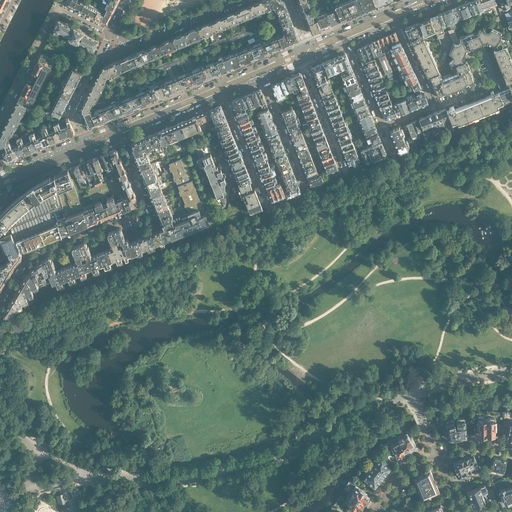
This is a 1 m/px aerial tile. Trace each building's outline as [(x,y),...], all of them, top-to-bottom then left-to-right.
[(81,10),(85,3),(81,1),(81,2),(76,0),(73,6),(81,10)] [(117,4),(108,0),(102,0),(105,1),(107,2),(105,6),(107,7),(113,10),(117,4)] [(266,8),(262,0),(261,0),(256,2),(260,12),(264,10),(263,9),(266,8)] [(273,5),(270,0),(262,0),(266,8),(267,9),(270,8),(270,6),(272,5),(272,6),(273,5)] [(285,5),(284,2),(280,0),(270,0),(273,5),(272,6),(273,6),(275,7),(276,9),(285,5)] [(311,10),(307,0),(306,0),(300,2),(304,13),(311,10)] [(341,21),(334,5),(332,0),(321,0),(326,10),(332,25),(333,25),(332,22),(336,20),(337,23),(341,21)] [(353,16),(346,0),(340,3),(347,19),(353,16)] [(358,14),(352,0),(346,0),(353,16),(358,14)] [(364,11),(359,0),(352,0),(358,14),(364,11)] [(370,9),(366,0),(359,0),(364,11),(370,9)] [(376,7),(372,0),(366,0),(370,9),(376,7)] [(484,12),(483,12),(478,0),(474,0),(472,1),(477,11),(479,10),(480,14),(484,12)] [(486,7),(483,0),(478,0),(483,12),(488,10),(486,7)] [(493,5),(491,1),(490,1),(489,0),(483,0),(486,7),(488,10),(488,11),(490,10),(489,6),(492,6),(493,5)] [(507,3),(505,0),(499,0),(503,9),(509,7),(507,2),(507,3)] [(477,11),(472,1),(467,3),(471,13),(477,11)] [(87,13),(92,4),(89,3),(89,4),(85,2),(85,3),(81,10),(87,13)] [(260,12),(256,2),(250,5),(253,13),(256,12),(257,14),(260,12)] [(347,19),(340,3),(334,5),(341,21),(347,19)] [(471,13),(467,3),(460,6),(464,16),(471,13)] [(93,17),(97,9),(94,7),(94,5),(92,4),(87,13),(93,17)] [(253,13),(250,5),(243,8),(247,17),(251,16),(250,15),(253,13)] [(288,12),(285,5),(276,9),(277,13),(279,13),(280,15),(288,12)] [(464,16),(460,6),(454,8),(451,9),(446,11),(452,25),(454,25),(453,22),(456,20),(456,21),(459,19),(460,19),(461,22),(463,22),(461,17),(464,16)] [(107,22),(113,10),(107,7),(104,14),(101,20),(106,23),(107,22)] [(247,17),(243,8),(237,10),(240,19),(243,18),(244,19),(247,17)] [(101,20),(104,14),(100,12),(100,11),(97,9),(93,17),(101,20)] [(240,19),(237,10),(230,13),(234,23),(238,21),(238,20),(240,19)] [(317,19),(315,14),(313,15),(311,10),(304,13),(308,23),(317,19)] [(332,25),(326,10),(315,14),(317,19),(308,23),(312,32),(314,33),(321,29),(332,25)] [(452,25),(446,11),(442,13),(446,24),(449,23),(450,26),(452,25)] [(288,12),(280,15),(279,15),(282,23),(291,19),(288,12)] [(234,23),(230,13),(224,16),(227,24),(230,23),(231,24),(234,23)] [(446,24),(442,13),(437,14),(438,15),(434,16),(431,17),(430,17),(424,20),(429,32),(434,30),(434,29),(438,28),(442,26),(446,24)] [(227,24),(224,16),(217,19),(222,28),(225,27),(225,26),(227,24)] [(92,36),(84,32),(84,31),(81,30),(82,29),(77,26),(77,27),(76,27),(73,26),(73,27),(58,19),(54,28),(69,36),(68,37),(70,37),(69,38),(69,39),(67,42),(75,46),(77,42),(77,41),(79,42),(79,41),(94,49),(98,40),(93,37),(92,36)] [(222,28),(217,19),(211,21),(215,30),(217,29),(218,30),(222,28)] [(294,28),(291,19),(282,23),(283,26),(285,25),(286,28),(290,29),(290,30),(294,28)] [(429,32),(424,20),(419,22),(421,28),(424,34),(429,32)] [(215,30),(211,21),(204,24),(209,34),(212,32),(212,31),(215,30)] [(209,34),(204,24),(198,27),(202,35),(205,34),(205,35),(209,34)] [(421,32),(420,31),(419,29),(417,30),(414,24),(409,26),(414,38),(419,36),(419,35),(418,33),(421,32)] [(414,38),(409,26),(405,28),(405,29),(410,40),(414,38)] [(202,35),(198,27),(192,29),(196,39),(199,38),(199,36),(202,35)] [(298,37),(294,28),(290,30),(290,29),(285,31),(290,42),(297,39),(298,38),(298,37)] [(482,43),(478,32),(473,34),(473,33),(470,34),(468,28),(464,29),(467,35),(466,36),(458,39),(459,42),(457,45),(462,47),(465,50),(469,49),(470,48),(471,48),(473,47),(482,43)] [(196,39),(192,29),(185,32),(189,41),(192,40),(192,41),(196,39)] [(491,43),(496,31),(491,29),(490,31),(489,30),(488,32),(485,32),(484,30),(484,31),(483,29),(477,31),(478,32),(482,43),(486,42),(487,42),(491,43)] [(290,42),(285,31),(283,32),(284,34),(278,37),(282,46),(290,42)] [(509,44),(506,39),(504,40),(504,39),(502,39),(500,37),(501,35),(500,35),(501,33),(496,31),(491,43),(494,45),(495,46),(496,49),(506,45),(509,44)] [(189,41),(185,32),(179,35),(183,45),(186,43),(186,42),(189,41)] [(423,39),(424,38),(422,34),(419,36),(414,38),(410,40),(412,44),(421,39),(423,39)] [(183,45),(179,35),(172,38),(176,46),(179,45),(179,46),(183,45)] [(282,46),(278,37),(275,38),(275,36),(271,38),(275,49),(282,46)] [(389,48),(388,47),(384,37),(379,39),(382,46),(383,50),(389,48)] [(176,46),(172,38),(166,40),(170,50),(174,49),(173,47),(176,46)] [(275,49),(271,38),(266,40),(267,41),(264,42),(268,52),(275,49)] [(439,72),(436,66),(434,63),(436,62),(437,60),(428,41),(426,42),(424,38),(423,39),(421,39),(412,44),(421,64),(427,77),(439,72)] [(170,50),(166,40),(159,43),(163,52),(166,50),(166,52),(170,50)] [(380,51),(375,40),(372,42),(376,52),(380,51)] [(268,52),(264,42),(261,43),(261,42),(257,44),(261,54),(268,52)] [(376,54),(376,52),(372,42),(361,46),(366,58),(367,60),(375,57),(374,55),(376,54)] [(398,85),(389,61),(386,54),(391,51),(402,47),(400,42),(399,42),(396,44),(392,46),(391,46),(392,48),(384,52),(383,53),(377,56),(382,67),(382,68),(390,88),(398,85)] [(163,52),(159,43),(153,46),(157,56),(161,54),(160,53),(163,52)] [(261,54),(257,44),(253,45),(253,47),(250,48),(254,57),(261,54)] [(469,66),(468,65),(466,61),(464,62),(462,58),(464,54),(465,50),(462,47),(457,45),(454,44),(452,49),(450,54),(449,53),(447,54),(446,54),(448,60),(451,59),(451,60),(451,61),(449,62),(452,67),(454,66),(456,71),(455,72),(461,86),(466,84),(465,83),(467,82),(468,83),(474,81),(469,68),(468,69),(467,67),(469,66)] [(511,60),(506,45),(496,49),(493,50),(496,58),(498,57),(498,60),(497,60),(499,65),(511,60)] [(157,56),(153,46),(146,48),(150,57),(153,56),(153,57),(157,56)] [(366,58),(361,46),(358,48),(357,50),(361,60),(362,64),(362,63),(365,62),(364,59),(366,58)] [(151,59),(150,57),(146,48),(140,51),(144,61),(147,60),(148,61),(151,59)] [(254,57),(250,48),(248,49),(247,48),(243,49),(247,60),(254,57)] [(247,60),(243,49),(239,51),(240,52),(237,54),(240,63),(247,60)] [(240,63),(237,54),(235,50),(232,52),(233,54),(229,55),(234,66),(240,63)] [(144,61),(140,51),(133,54),(137,63),(140,61),(140,62),(144,61)] [(395,59),(406,54),(404,51),(395,55),(395,56),(394,57),(395,59)] [(53,59),(46,56),(41,53),(38,60),(38,61),(39,61),(38,63),(37,63),(36,63),(33,68),(34,68),(34,69),(32,72),(29,77),(41,83),(48,70),(49,70),(50,69),(54,70),(58,61),(53,59)] [(349,62),(348,59),(346,54),(345,54),(344,53),(339,56),(344,67),(345,70),(351,68),(350,64),(349,62)] [(137,63),(133,54),(127,57),(131,67),(135,65),(134,64),(137,63)] [(227,69),(223,59),(221,54),(218,55),(219,57),(215,58),(217,62),(221,71),(224,70),(227,69)] [(234,66),(229,55),(225,57),(226,58),(223,59),(227,69),(234,66)] [(221,71),(217,62),(214,63),(213,62),(212,62),(209,56),(207,57),(207,58),(214,74),(221,71)] [(344,67),(339,56),(334,58),(338,69),(344,67)] [(134,73),(132,71),(131,67),(127,57),(120,59),(124,68),(127,67),(127,68),(130,67),(130,68),(129,69),(131,74),(134,73)] [(189,73),(184,61),(183,58),(181,59),(176,61),(177,64),(181,73),(186,86),(193,83),(189,73)] [(214,74),(207,58),(204,59),(205,62),(206,62),(202,64),(203,68),(207,77),(214,74)] [(338,69),(334,58),(328,60),(332,71),(338,69)] [(398,66),(409,62),(407,58),(398,62),(398,63),(397,64),(398,66)] [(124,68),(120,59),(113,62),(118,72),(122,70),(121,69),(124,68)] [(377,64),(374,59),(365,62),(362,63),(365,69),(377,64)] [(332,71),(328,60),(322,63),(326,72),(327,74),(332,71)] [(511,68),(511,61),(511,60),(499,65),(501,71),(503,70),(504,72),(511,68)] [(118,72),(113,62),(107,65),(111,74),(113,73),(114,74),(118,72)] [(326,72),(322,63),(317,65),(321,76),(324,75),(323,73),(326,72)] [(179,89),(175,79),(170,67),(169,64),(168,64),(162,67),(164,70),(168,81),(173,92),(179,89)] [(379,70),(377,64),(365,69),(367,75),(379,70)] [(112,77),(111,74),(107,65),(102,67),(105,76),(109,75),(110,78),(112,77)] [(321,76),(317,65),(312,67),(312,69),(311,69),(315,79),(321,76)] [(401,74),(412,69),(411,65),(401,69),(402,71),(401,72),(401,74)] [(105,76),(102,67),(101,67),(96,77),(104,81),(105,79),(105,78),(106,77),(105,76)] [(207,77),(203,68),(200,69),(199,68),(196,69),(200,80),(207,77)] [(353,73),(351,68),(345,70),(341,72),(343,78),(354,73),(353,73)] [(491,111),(494,110),(493,109),(495,108),(498,107),(497,106),(498,105),(501,106),(502,104),(504,103),(506,104),(507,102),(509,101),(511,102),(511,101),(511,68),(504,72),(502,73),(503,75),(508,87),(494,93),(492,90),(490,91),(490,92),(491,95),(490,96),(483,99),(482,97),(462,105),(463,107),(457,109),(456,109),(454,109),(453,106),(449,107),(449,108),(449,109),(446,110),(453,127),(491,111)] [(79,79),(82,73),(73,69),(71,71),(70,71),(69,74),(79,79)] [(200,80),(196,69),(192,71),(192,72),(189,73),(193,83),(200,80)] [(381,75),(379,70),(367,75),(369,80),(381,75)] [(461,86),(455,72),(450,73),(449,71),(448,72),(449,74),(444,76),(450,91),(455,89),(454,87),(455,87),(456,88),(461,86)] [(450,91),(444,76),(441,77),(439,72),(427,77),(429,82),(430,82),(436,96),(443,93),(442,92),(444,91),(445,93),(450,91)] [(154,87),(149,75),(148,73),(141,76),(142,79),(147,91),(151,101),(158,97),(154,87)] [(186,86),(181,73),(179,73),(180,76),(178,76),(179,78),(175,79),(179,89),(186,86)] [(306,86),(304,82),(302,78),(301,73),(299,73),(295,74),(299,85),(302,92),(307,90),(306,86)] [(354,73),(343,78),(345,84),(356,79),(354,73)] [(405,81),(416,76),(414,73),(405,77),(405,78),(404,79),(405,81)] [(76,85),(79,79),(69,74),(67,78),(68,78),(67,81),(76,85)] [(299,85),(295,74),(290,76),(297,94),(302,92),(299,85)] [(329,80),(329,78),(326,79),(325,75),(324,75),(321,76),(315,79),(318,84),(328,80),(329,80)] [(383,81),(381,75),(369,80),(371,86),(383,81)] [(297,94),(290,76),(285,79),(289,89),(291,88),(294,95),(296,94),(297,94)] [(35,96),(41,83),(29,77),(27,81),(27,82),(25,85),(23,90),(23,91),(22,94),(21,94),(17,100),(17,101),(25,105),(30,107),(35,97),(35,96)] [(100,88),(104,81),(96,77),(93,85),(100,88)] [(76,85),(67,81),(64,79),(61,85),(63,86),(73,91),(76,85)] [(290,91),(289,89),(285,79),(271,84),(277,99),(278,101),(282,99),(281,97),(285,96),(284,93),(290,91)] [(358,85),(356,79),(345,84),(347,89),(358,85)] [(333,91),(328,80),(318,84),(318,85),(322,95),(333,91)] [(421,87),(418,80),(411,83),(414,90),(419,88),(421,87)] [(173,92),(168,81),(164,82),(165,84),(162,85),(166,94),(173,92)] [(386,87),(383,81),(371,86),(374,91),(385,87),(386,87)] [(97,96),(100,88),(93,85),(89,92),(97,96)] [(166,94),(162,85),(158,86),(158,85),(154,87),(158,97),(166,94)] [(360,90),(358,85),(347,89),(349,95),(360,90)] [(69,97),(73,91),(63,86),(61,90),(62,90),(60,93),(61,93),(69,97)] [(387,92),(385,87),(374,91),(376,97),(387,92)] [(427,102),(424,93),(424,94),(424,93),(421,94),(420,92),(419,88),(414,90),(417,96),(415,97),(418,106),(427,102)] [(268,108),(261,90),(260,89),(255,91),(260,103),(263,110),(268,108)] [(311,101),(307,90),(302,92),(297,94),(296,94),(299,102),(294,104),(295,107),(301,105),(311,101)] [(361,90),(360,90),(349,95),(351,100),(363,96),(361,90)] [(151,101),(147,91),(143,93),(143,91),(139,93),(144,104),(151,101)] [(260,103),(255,91),(250,93),(255,104),(257,103),(257,104),(260,103)] [(335,97),(333,91),(322,95),(324,101),(335,97)] [(94,101),(97,96),(89,92),(85,99),(91,102),(94,101)] [(389,98),(387,92),(376,97),(378,102),(389,98)] [(66,103),(69,97),(61,93),(59,96),(58,95),(56,98),(66,103)] [(144,104),(139,93),(136,94),(136,95),(133,97),(137,106),(144,104)] [(255,104),(250,93),(244,95),(248,105),(249,106),(255,104)] [(111,103),(110,99),(108,95),(101,98),(102,101),(103,103),(106,109),(109,118),(116,115),(112,104),(111,103)] [(248,105),(244,95),(239,97),(243,107),(248,105)] [(418,106),(415,97),(412,98),(411,95),(409,96),(414,108),(418,106)] [(365,101),(363,96),(351,100),(354,106),(365,101)] [(414,108),(409,96),(407,97),(408,99),(406,100),(409,109),(414,108)] [(137,106),(133,97),(130,98),(129,97),(126,98),(130,109),(137,106)] [(243,107),(239,97),(232,100),(232,102),(233,105),(235,110),(241,108),(243,107)] [(337,102),(335,97),(324,101),(326,107),(337,102)] [(63,110),(66,103),(56,98),(55,102),(56,103),(55,105),(63,110)] [(130,109),(126,98),(122,100),(123,101),(119,103),(123,112),(130,109)] [(392,104),(389,98),(378,102),(381,108),(383,107),(386,106),(388,105),(390,104),(392,104)] [(89,107),(91,102),(85,99),(81,108),(80,108),(82,113),(90,110),(89,107)] [(409,109),(406,100),(405,99),(400,101),(404,111),(409,109)] [(25,105),(17,101),(14,107),(24,112),(26,108),(24,108),(25,105)] [(313,106),(311,101),(301,105),(303,110),(313,106)] [(367,107),(365,101),(354,106),(356,111),(367,107)] [(404,111),(400,101),(396,102),(400,113),(404,111)] [(339,108),(337,102),(326,107),(328,112),(339,108)] [(123,112),(119,103),(116,104),(115,103),(112,104),(116,115),(123,112)] [(396,115),(393,106),(391,106),(390,104),(388,105),(393,116),(396,115)] [(60,116),(63,110),(55,105),(53,108),(52,107),(50,111),(60,116)] [(226,120),(220,105),(215,108),(219,120),(222,119),(223,121),(226,120)] [(393,116),(388,105),(386,106),(387,108),(384,109),(383,107),(381,108),(385,119),(393,116)] [(315,112),(313,106),(303,110),(305,116),(315,112)] [(22,115),(24,112),(14,107),(11,113),(19,117),(20,118),(22,118),(24,116),(22,115)] [(293,112),(291,107),(281,111),(283,116),(293,112)] [(369,113),(367,107),(356,111),(358,117),(369,113)] [(109,118),(106,109),(102,110),(101,108),(98,110),(102,121),(109,118)] [(219,120),(215,108),(209,110),(215,125),(220,123),(219,120)] [(270,114),(268,108),(263,110),(258,112),(259,116),(258,117),(259,118),(270,114)] [(342,114),(339,108),(328,112),(331,118),(342,114)] [(453,127),(446,110),(445,108),(418,119),(419,119),(422,129),(431,125),(432,129),(435,128),(436,132),(441,130),(441,129),(445,128),(447,133),(454,131),(453,127)] [(96,124),(92,114),(90,110),(82,113),(88,125),(90,126),(96,124)] [(102,121),(98,110),(94,111),(95,113),(92,114),(96,124),(102,121)] [(215,125),(209,110),(204,112),(210,126),(212,125),(213,127),(215,126),(214,125),(215,125)] [(249,116),(247,111),(237,115),(239,120),(248,117),(249,116)] [(210,126),(204,112),(200,114),(203,122),(205,121),(208,127),(210,126)] [(295,117),(293,112),(283,116),(285,121),(294,118),(295,117)] [(318,117),(315,112),(305,116),(307,121),(318,117)] [(18,120),(19,117),(11,113),(8,120),(17,124),(19,121),(18,120)] [(372,118),(371,116),(370,114),(369,113),(358,117),(360,123),(372,118)] [(203,122),(200,114),(195,116),(201,129),(204,128),(203,125),(202,125),(201,123),(203,122)] [(272,119),(270,114),(259,118),(259,120),(261,119),(262,123),(272,119)] [(344,119),(342,114),(331,118),(333,123),(344,119)] [(201,129),(195,116),(188,119),(193,131),(196,129),(197,131),(201,129)] [(320,123),(318,117),(307,121),(302,123),(303,125),(308,123),(309,127),(320,123)] [(74,133),(68,118),(62,120),(65,127),(68,135),(74,133)] [(374,124),(373,122),(372,120),(372,118),(360,123),(362,128),(374,124)] [(193,131),(188,119),(180,122),(185,134),(193,131)] [(274,125),(272,119),(262,123),(264,127),(262,128),(263,129),(274,125)] [(346,125),(344,119),(333,123),(335,129),(346,125)] [(16,128),(17,124),(8,120),(4,126),(13,130),(14,127),(16,128)] [(62,138),(55,121),(55,120),(52,121),(56,129),(55,131),(52,132),(56,140),(62,138)] [(68,135),(65,127),(62,128),(60,127),(57,120),(55,121),(62,138),(68,135)] [(228,124),(226,120),(223,121),(220,123),(215,125),(214,125),(215,126),(215,127),(218,126),(219,128),(228,124)] [(251,125),(250,123),(253,122),(252,120),(241,124),(243,129),(251,125)] [(421,132),(416,120),(411,122),(416,134),(417,138),(420,137),(418,133),(421,132)] [(297,126),(296,124),(299,122),(299,121),(287,125),(289,129),(297,126)] [(185,134),(180,122),(172,125),(177,137),(185,134)] [(416,134),(411,122),(407,124),(407,123),(406,124),(411,136),(416,134)] [(322,128),(320,123),(309,127),(312,132),(322,128)] [(218,133),(230,129),(228,124),(219,128),(219,130),(217,131),(218,133)] [(376,129),(374,124),(362,128),(365,134),(367,133),(376,129)] [(177,137),(172,125),(165,129),(170,140),(177,137)] [(277,131),(274,125),(263,129),(264,131),(265,130),(267,134),(277,131)] [(301,130),(299,125),(297,126),(289,129),(291,134),(301,130)] [(348,130),(346,125),(335,129),(337,135),(348,130)] [(11,134),(13,130),(4,126),(1,133),(8,137),(9,135),(11,134)] [(56,140),(52,132),(50,133),(48,132),(46,127),(44,128),(50,143),(56,140)] [(403,131),(402,129),(400,130),(399,127),(390,130),(392,136),(403,131)] [(50,143),(44,128),(41,129),(43,134),(43,136),(40,137),(44,146),(50,143)] [(324,134),(322,128),(312,132),(310,133),(312,139),(314,138),(324,134)] [(170,140),(165,129),(157,132),(162,143),(170,140)] [(232,133),(230,129),(218,133),(219,136),(221,135),(222,137),(232,133)] [(255,134),(254,132),(256,131),(255,129),(244,133),(246,137),(255,134)] [(378,134),(376,129),(367,133),(368,136),(365,137),(366,139),(378,134)] [(303,136),(301,130),(291,134),(293,140),(303,136)] [(350,136),(348,130),(337,135),(339,140),(350,136)] [(279,137),(277,131),(267,134),(269,141),(279,137)] [(403,138),(402,135),(404,134),(403,131),(392,136),(394,141),(403,138)] [(44,146),(40,137),(37,138),(36,137),(33,132),(31,133),(38,148),(44,146)] [(162,143),(157,132),(152,134),(156,144),(158,143),(161,150),(164,148),(162,143)] [(38,148),(31,133),(29,134),(30,136),(26,138),(27,140),(31,151),(38,148)] [(221,142),(233,137),(232,133),(222,137),(223,139),(221,140),(221,142)] [(156,144),(152,134),(144,137),(150,149),(152,148),(151,147),(156,144)] [(326,140),(324,134),(314,138),(316,144),(326,140)] [(380,140),(378,134),(366,139),(367,142),(370,141),(371,143),(380,140)] [(31,151),(27,140),(23,141),(20,135),(18,136),(19,138),(25,153),(31,151)] [(305,141),(303,136),(293,140),(295,145),(305,141)] [(353,142),(350,136),(339,140),(342,146),(353,142)] [(150,149),(144,137),(138,140),(141,148),(143,149),(145,148),(145,149),(147,148),(147,150),(150,149)] [(235,141),(233,137),(221,142),(222,144),(225,143),(226,145),(235,141)] [(258,143),(257,141),(260,140),(259,137),(248,142),(250,146),(258,143)] [(281,142),(279,137),(269,141),(268,141),(270,146),(281,142)] [(25,153),(19,138),(16,139),(18,144),(18,146),(15,147),(19,156),(25,153)] [(408,142),(406,139),(405,140),(403,138),(394,141),(396,147),(408,142)] [(141,148),(138,140),(134,141),(133,141),(131,147),(135,156),(144,151),(143,150),(142,150),(143,149),(141,148)] [(328,145),(326,140),(316,144),(318,149),(328,145)] [(225,151),(237,146),(235,141),(226,145),(226,147),(224,148),(225,151)] [(307,147),(305,141),(295,145),(297,151),(307,147)] [(19,156),(15,147),(13,148),(11,147),(9,142),(7,143),(7,144),(13,158),(19,156)] [(283,147),(281,142),(270,146),(272,152),(283,147)] [(355,147),(353,142),(342,146),(344,152),(355,147)] [(408,149),(407,146),(409,145),(408,142),(396,147),(399,153),(405,150),(405,151),(407,151),(407,149),(408,149)] [(385,152),(382,143),(376,145),(381,155),(385,154),(385,152)] [(13,158),(7,144),(1,146),(7,161),(13,159),(13,158)] [(331,151),(328,145),(318,149),(320,155),(331,151)] [(381,156),(381,155),(376,145),(371,147),(376,158),(381,156)] [(238,150),(237,146),(225,151),(226,153),(228,152),(229,154),(238,150)] [(262,151),(261,149),(263,148),(262,146),(252,150),(253,155),(262,151)] [(370,160),(366,149),(365,146),(363,147),(364,150),(361,151),(361,153),(360,153),(361,154),(360,154),(362,160),(363,159),(363,160),(364,160),(365,162),(370,160)] [(286,153),(283,147),(272,152),(274,157),(286,153)] [(309,152),(307,147),(297,151),(299,156),(309,152)] [(357,153),(355,147),(344,152),(346,157),(357,153)] [(376,158),(371,147),(366,149),(370,160),(371,160),(376,158)] [(123,167),(121,162),(119,156),(116,151),(116,150),(115,149),(110,151),(114,163),(117,171),(120,179),(127,176),(125,173),(123,167)] [(228,159),(240,154),(238,150),(229,154),(230,156),(228,157),(228,159)] [(114,163),(110,151),(104,153),(110,167),(112,166),(111,164),(114,163)] [(148,157),(147,155),(146,155),(146,153),(145,154),(144,151),(135,156),(137,162),(148,157)] [(333,157),(331,151),(320,155),(323,161),(333,157)] [(311,158),(309,152),(299,156),(301,162),(311,158)] [(110,167),(104,153),(100,155),(104,167),(106,166),(107,165),(108,168),(110,167)] [(225,176),(224,173),(223,172),(222,173),(221,169),(218,170),(217,166),(216,166),(210,153),(197,159),(200,166),(204,164),(217,196),(226,193),(224,186),(225,186),(223,182),(226,181),(224,177),(225,177),(225,176)] [(288,158),(286,153),(274,157),(276,162),(288,158)] [(360,160),(357,153),(346,157),(349,164),(352,163),(352,164),(354,165),(356,164),(357,162),(356,161),(360,160)] [(244,163),(244,162),(242,158),(240,154),(228,159),(229,161),(232,160),(233,162),(230,163),(233,170),(235,169),(236,171),(245,167),(244,163)] [(265,160),(264,158),(267,157),(266,155),(255,159),(257,164),(265,160)] [(99,170),(103,169),(98,156),(92,159),(99,174),(101,179),(102,182),(102,183),(107,181),(105,176),(103,177),(101,173),(99,170)] [(149,164),(148,162),(150,161),(148,157),(137,162),(140,168),(149,164)] [(335,162),(333,157),(323,161),(325,166),(335,162)] [(192,178),(188,169),(184,158),(169,164),(177,184),(192,178)] [(290,164),(288,158),(276,162),(279,168),(290,164)] [(313,163),(311,158),(301,162),(303,167),(313,163)] [(99,174),(92,159),(87,161),(91,172),(94,171),(96,176),(99,174)] [(269,165),(267,160),(265,160),(257,164),(259,169),(267,166),(269,165)] [(89,171),(85,162),(81,163),(85,173),(87,173),(88,176),(87,176),(88,179),(91,178),(90,175),(89,171)] [(337,168),(335,162),(325,166),(327,172),(330,171),(332,173),(334,172),(334,169),(337,168)] [(85,178),(83,174),(85,173),(81,163),(78,165),(81,176),(83,179),(84,180),(88,189),(91,187),(90,185),(88,186),(85,178)] [(316,168),(313,163),(303,167),(305,172),(316,168)] [(142,175),(156,169),(155,167),(153,168),(152,167),(151,167),(150,164),(149,164),(140,168),(142,175)] [(292,169),(290,164),(279,168),(281,173),(292,169)] [(81,176),(78,165),(73,167),(77,179),(78,182),(84,180),(83,179),(81,176)] [(75,180),(77,179),(73,167),(68,169),(74,185),(77,194),(79,193),(78,188),(77,188),(75,180)] [(235,176),(247,171),(245,167),(236,171),(237,173),(234,174),(235,176)] [(318,174),(316,168),(305,172),(308,178),(318,174)] [(88,224),(78,198),(77,194),(74,185),(68,169),(55,174),(64,210),(65,214),(70,232),(88,224)] [(155,178),(154,175),(155,174),(155,173),(157,172),(156,169),(142,175),(145,182),(155,178)] [(271,175),(270,173),(273,172),(272,169),(261,174),(263,178),(271,175)] [(294,174),(292,169),(281,173),(283,179),(294,174)] [(125,189),(120,179),(117,171),(114,172),(112,173),(107,174),(110,180),(114,191),(117,200),(121,211),(131,207),(127,194),(125,189)] [(252,189),(249,180),(251,180),(247,171),(235,176),(236,178),(239,177),(240,179),(237,180),(239,184),(239,185),(242,193),(252,189)] [(323,180),(321,175),(320,173),(318,174),(308,178),(310,184),(323,180)] [(55,213),(60,212),(64,210),(55,174),(54,174),(54,175),(50,177),(45,179),(42,181),(38,183),(36,185),(33,186),(30,188),(28,190),(27,186),(18,189),(23,193),(20,196),(16,199),(13,202),(11,204),(10,205),(6,208),(4,211),(2,213),(0,214),(0,226),(4,229),(6,231),(12,229),(13,231),(21,251),(22,251),(30,247),(30,246),(43,241),(43,242),(47,241),(47,239),(53,237),(53,236),(61,233),(62,235),(56,217),(55,213)] [(296,180),(294,174),(283,179),(285,184),(296,180)] [(265,183),(275,178),(274,176),(272,177),(271,175),(263,178),(265,183)] [(131,186),(128,180),(127,176),(120,179),(125,189),(127,189),(128,192),(133,191),(131,186)] [(148,189),(162,183),(161,180),(159,181),(158,180),(156,181),(155,178),(145,182),(148,189)] [(275,184),(274,182),(276,181),(275,178),(265,183),(266,187),(271,185),(273,184),(275,184)] [(114,191),(110,180),(88,189),(91,200),(114,191)] [(203,226),(202,225),(209,222),(205,213),(196,192),(197,192),(192,180),(174,188),(182,208),(186,207),(188,213),(172,219),(162,223),(162,224),(163,226),(162,228),(159,229),(159,230),(163,241),(171,238),(203,226)] [(298,185),(296,180),(285,184),(287,189),(298,185)] [(161,192),(160,188),(161,188),(161,186),(163,185),(162,183),(148,189),(151,195),(161,192)] [(285,194),(283,191),(281,185),(280,183),(276,185),(281,196),(285,194)] [(281,196),(276,185),(274,186),(273,184),(271,185),(276,198),(281,196)] [(276,198),(271,185),(266,187),(271,199),(272,200),(272,199),(276,198)] [(300,192),(300,191),(300,190),(298,185),(287,189),(283,191),(285,194),(285,196),(286,197),(300,192)] [(262,206),(257,196),(254,188),(252,189),(242,193),(250,211),(262,206)] [(136,200),(133,191),(128,192),(129,193),(127,194),(131,207),(134,206),(134,205),(136,200)] [(168,197),(167,194),(164,195),(164,194),(162,194),(161,192),(151,195),(154,202),(168,197)] [(94,210),(89,195),(78,198),(88,224),(98,220),(94,210)] [(121,211),(117,200),(115,201),(114,197),(112,196),(110,197),(116,213),(121,211)] [(166,205),(165,203),(167,202),(166,200),(170,199),(169,196),(168,197),(154,202),(156,209),(166,205)] [(116,213),(110,197),(107,198),(106,199),(108,204),(106,205),(110,215),(116,213)] [(110,215),(106,205),(103,206),(101,201),(100,201),(98,202),(104,218),(110,215)] [(98,220),(104,218),(98,202),(95,203),(94,204),(96,209),(94,210),(98,220)] [(173,211),(172,208),(170,209),(169,207),(168,208),(166,205),(156,209),(159,216),(173,211)] [(172,219),(171,216),(173,216),(172,214),(174,213),(173,211),(159,216),(162,223),(172,219)] [(70,232),(65,214),(63,215),(64,218),(60,219),(59,216),(56,217),(62,235),(70,232)] [(125,239),(121,228),(119,228),(114,230),(118,241),(119,243),(122,241),(124,241),(125,239)] [(118,241),(114,230),(111,231),(108,232),(107,234),(109,237),(108,237),(110,243),(111,243),(115,241),(115,242),(116,242),(118,241)] [(166,247),(163,241),(159,230),(153,232),(157,242),(160,241),(163,248),(166,247)] [(21,251),(13,231),(0,237),(0,240),(4,249),(2,250),(5,259),(9,256),(20,252),(21,251)] [(157,242),(153,232),(146,235),(153,252),(156,251),(154,244),(157,242)] [(153,252),(146,235),(140,238),(144,248),(147,246),(150,253),(153,252)] [(138,252),(133,241),(130,242),(129,241),(128,239),(126,238),(125,239),(124,241),(122,241),(124,246),(121,247),(124,254),(126,260),(129,259),(128,254),(131,253),(131,254),(137,252),(136,254),(138,259),(141,258),(141,257),(139,251),(138,252)] [(141,249),(144,248),(140,238),(133,240),(133,241),(138,252),(139,251),(141,257),(141,258),(142,260),(144,259),(143,256),(144,256),(141,249)] [(124,254),(121,247),(120,245),(118,246),(116,242),(115,242),(115,241),(111,243),(112,246),(111,248),(108,249),(112,259),(115,257),(118,265),(123,263),(120,256),(124,254)] [(90,251),(88,245),(87,246),(86,243),(84,242),(81,243),(78,244),(83,256),(85,255),(86,254),(86,253),(90,252),(90,251)] [(83,256),(78,244),(76,245),(73,246),(72,248),(73,251),(72,252),(74,258),(75,258),(79,256),(79,257),(81,256),(83,256)] [(112,259),(108,249),(105,250),(102,251),(109,269),(111,268),(108,260),(112,259)] [(109,269),(102,251),(99,252),(96,254),(100,264),(103,262),(107,270),(109,269)] [(19,260),(21,257),(21,256),(21,254),(20,252),(9,256),(10,258),(14,267),(16,263),(17,263),(19,260)] [(100,264),(96,254),(93,255),(91,255),(90,252),(86,253),(86,254),(85,255),(87,258),(84,259),(88,268),(91,267),(95,275),(100,273),(96,265),(100,264)] [(55,266),(52,260),(51,260),(50,257),(48,256),(45,258),(43,259),(47,270),(49,269),(51,268),(51,267),(54,266),(55,266)] [(88,268),(84,259),(82,260),(81,256),(79,257),(79,256),(75,258),(76,261),(75,263),(72,264),(76,273),(79,272),(83,280),(88,278),(84,270),(88,268)] [(11,271),(14,267),(10,258),(7,260),(7,261),(0,264),(0,268),(4,280),(5,280),(9,275),(11,271)] [(48,273),(47,270),(43,259),(37,264),(39,270),(41,269),(42,271),(41,271),(42,273),(41,274),(43,281),(47,279),(45,274),(48,273)] [(76,273),(72,264),(72,263),(69,265),(66,266),(73,283),(76,282),(72,274),(76,273)] [(40,274),(39,272),(38,273),(37,271),(39,270),(37,264),(31,269),(35,279),(38,277),(40,282),(43,281),(41,274),(40,274)] [(64,278),(60,269),(57,270),(55,269),(54,266),(51,267),(51,268),(49,269),(51,273),(49,274),(52,282),(56,281),(59,289),(64,287),(61,279),(64,278)] [(73,283),(66,266),(63,267),(60,268),(60,269),(64,278),(67,276),(71,284),(73,283)] [(35,279),(31,269),(26,276),(30,287),(31,287),(33,286),(34,287),(38,286),(35,279)] [(30,287),(26,276),(21,284),(25,294),(27,295),(29,294),(29,295),(33,293),(30,287)] [(25,294),(21,284),(16,292),(20,301),(21,302),(23,302),(24,302),(25,303),(28,302),(25,294)] [(20,301),(16,292),(11,300),(15,309),(23,306),(21,302),(20,301)] [(15,309),(11,300),(6,308),(6,309),(3,312),(5,317),(13,313),(12,310),(15,309)] [(486,434),(486,418),(478,417),(478,420),(478,425),(477,425),(477,430),(479,430),(479,434),(484,434),(486,434)] [(465,427),(465,426),(466,425),(466,423),(465,423),(465,422),(464,419),(463,418),(457,418),(456,420),(457,428),(456,428),(458,437),(465,436),(466,435),(465,429),(466,429),(466,427),(465,427)] [(496,428),(496,425),(495,425),(495,420),(495,418),(486,418),(486,434),(489,434),(490,435),(492,435),(494,434),(494,430),(496,430),(496,428)] [(458,437),(456,428),(453,420),(452,419),(446,421),(445,423),(446,426),(446,427),(446,429),(447,429),(448,431),(448,432),(450,438),(451,438),(458,437)] [(412,444),(414,443),(411,438),(410,439),(407,434),(403,436),(402,435),(397,438),(399,441),(406,453),(414,447),(412,444)] [(399,441),(390,446),(397,458),(401,455),(402,457),(407,454),(406,453),(399,441)] [(390,468),(387,465),(388,465),(389,464),(383,459),(379,455),(375,460),(377,462),(373,467),(383,476),(387,471),(388,472),(389,471),(390,470),(391,469),(390,468)] [(479,469),(474,455),(470,457),(470,455),(467,457),(466,456),(465,457),(464,458),(463,458),(469,473),(474,471),(475,471),(479,469)] [(504,468),(505,464),(506,459),(505,459),(504,458),(503,458),(502,458),(501,458),(498,458),(493,456),(493,458),(492,458),(492,460),(492,461),(491,461),(490,465),(491,465),(490,469),(498,471),(498,472),(503,473),(503,472),(504,468)] [(469,473),(463,458),(463,459),(461,458),(460,459),(459,460),(453,462),(454,464),(459,477),(465,475),(469,473)] [(380,480),(383,476),(373,467),(370,470),(368,469),(365,472),(367,474),(364,478),(367,481),(366,482),(368,483),(367,483),(370,485),(371,485),(373,487),(374,486),(374,487),(378,483),(381,480),(380,480)] [(435,485),(433,478),(430,472),(430,471),(430,472),(429,470),(428,470),(427,470),(426,470),(425,471),(424,471),(425,472),(416,475),(416,476),(413,477),(417,485),(415,486),(414,486),(415,487),(420,498),(419,499),(420,499),(422,498),(423,497),(438,491),(435,484),(435,485)] [(485,493),(492,490),(491,488),(486,490),(484,484),(467,491),(466,492),(469,499),(485,493)] [(511,485),(505,489),(504,487),(499,490),(498,490),(502,500),(503,499),(505,504),(511,500),(511,485)] [(361,508),(366,499),(367,499),(368,498),(367,497),(368,497),(365,495),(365,494),(359,490),(358,491),(354,489),(346,503),(350,505),(349,506),(356,510),(357,509),(360,510),(361,510),(362,508),(361,508)] [(407,497),(402,490),(397,496),(402,499),(407,497)] [(488,500),(486,494),(490,493),(492,498),(495,497),(492,490),(485,493),(469,499),(472,507),(474,506),(474,507),(481,504),(481,503),(488,500)] [(63,493),(56,495),(57,502),(58,503),(60,502),(62,508),(68,507),(66,499),(64,499),(63,493)] [(438,511),(443,510),(442,508),(443,506),(442,504),(440,503),(433,506),(429,505),(422,509),(423,511),(425,511),(424,511),(438,511)]
